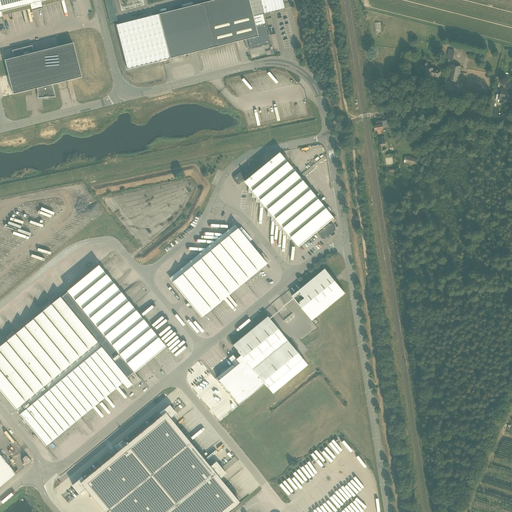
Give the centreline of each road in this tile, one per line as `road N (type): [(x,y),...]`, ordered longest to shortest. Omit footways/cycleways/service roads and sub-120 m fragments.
road 1 (track): [(404,511),(350,118)]
road 2 (tertiary): [(346,245),(388,511)]
road 3 (unclassified): [(41,472),(65,463),(204,349)]
road 4 (unclassified): [(326,123),(431,105),(511,119)]
road 5 (unclassified): [(0,305),(83,243),(115,242),(143,276)]
road 6 (unknown): [(0,271),(74,205),(67,193),(5,202)]
road 7 (tertiary): [(121,98),(285,64)]
road 8 (unknown): [(176,372),(265,492)]
road 9 (unknown): [(284,511),(347,459),(372,480),(368,511)]
road 10 (unclassified): [(211,200),(242,157),(329,136)]
road 11 (unclassified): [(4,128),(121,98)]
